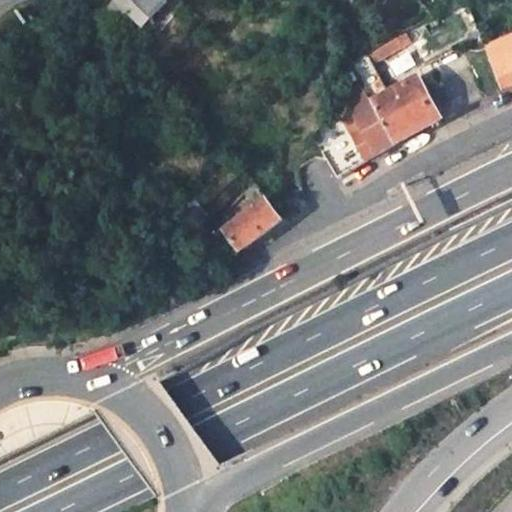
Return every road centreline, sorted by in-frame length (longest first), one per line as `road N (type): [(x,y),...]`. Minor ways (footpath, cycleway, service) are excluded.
road 1 (motorway): [(511,239),(0,490)]
road 2 (motorway): [(56,511),(511,290)]
road 3 (motorway): [(511,173),(251,302),(87,369)]
road 4 (motorway): [(196,511),(245,476),(511,345)]
road 5 (residential): [(274,248),(409,165),(511,119)]
road 6 (secondary): [(189,511),(180,453),(165,425),(117,381),(87,369)]
road 7 (secondary): [(413,511),(511,425)]
